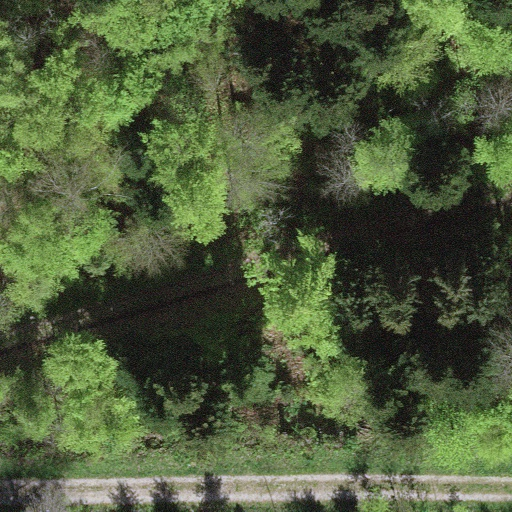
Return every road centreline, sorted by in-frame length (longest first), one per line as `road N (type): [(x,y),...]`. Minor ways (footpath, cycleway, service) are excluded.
road 1 (track): [(0,345),(511,183)]
road 2 (track): [(511,491),(0,504)]
